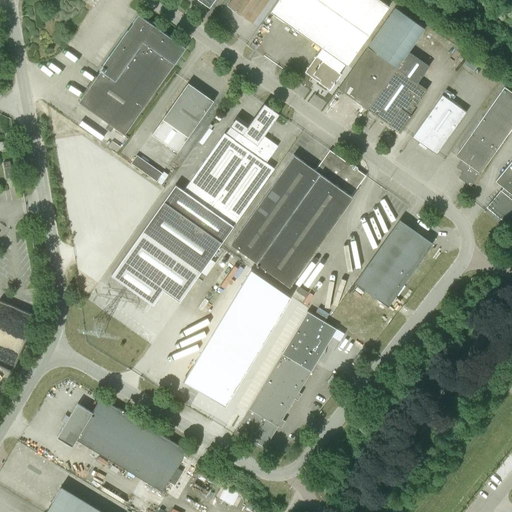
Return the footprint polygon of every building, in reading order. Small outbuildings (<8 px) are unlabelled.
[(231,0),(228,6),(252,23),(268,0),(231,0)] [(347,65),(385,12),(390,6),(381,0),(278,0),(271,11),(347,65)] [(368,109),(389,124),(389,125),(400,133),(412,115),(410,114),(428,89),(418,82),(430,66),(409,51),(425,28),(396,8),(368,47),(397,68),(368,109)] [(101,70),(79,102),(125,134),(186,48),(139,14),(100,69),(101,70)] [(338,88),(368,109),(397,68),(368,47),(338,88)] [(319,82),(330,90),(342,73),(317,56),(305,72),(311,77),(313,74),(321,79),(319,82)] [(188,82),(163,119),(189,137),(212,104),(214,101),(188,82)] [(511,91),(505,87),(472,133),(456,156),(462,160),(457,168),(464,173),(460,178),(471,186),(480,173),(511,129),(511,91)] [(467,112),(442,95),(412,137),(437,154),(467,112)] [(225,133),(184,191),(176,185),(164,201),(222,242),(274,168),(266,162),(278,146),(245,122),(233,139),(225,133)] [(11,140),(0,141),(0,150),(12,148),(11,140)] [(315,170),(294,154),(230,244),(290,286),(353,196),(352,195),(366,175),(330,150),(315,170)] [(501,190),(487,207),(506,223),(504,226),(504,227),(511,217),(511,160),(495,181),(504,188),(501,190)] [(13,177),(10,161),(3,162),(6,179),(13,177)] [(147,208),(162,187),(125,161),(110,182),(147,208)] [(427,251),(425,237),(400,219),(355,283),(388,306),(427,251)] [(225,285),(229,279),(234,282),(242,270),(229,262),(217,279),(225,285)] [(204,392),(225,405),(262,345),(291,296),(271,282),(251,268),(217,324),(183,380),(204,392)] [(237,429),(266,447),(337,329),(308,311),(237,429)] [(187,450),(101,398),(92,412),(78,403),(57,437),(72,446),(76,439),(114,462),(110,468),(117,472),(120,466),(162,491),(187,450)] [(103,511),(61,486),(45,511),(103,511)]
